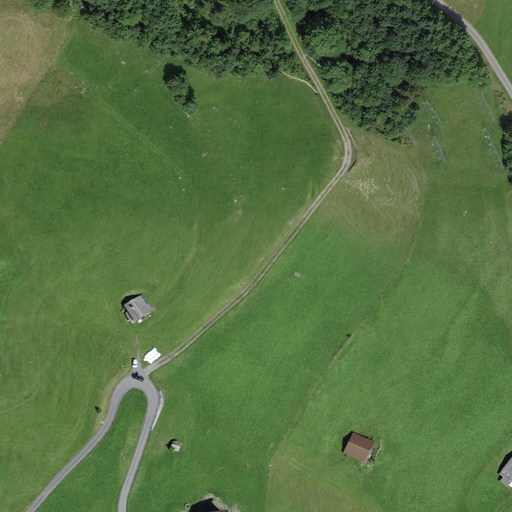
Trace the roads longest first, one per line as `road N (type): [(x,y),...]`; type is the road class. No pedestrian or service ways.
road 1 (track): [(138,382),(233,302),(343,165),(346,145),(321,95)]
road 2 (unclassified): [(28,511),(96,438),(119,389),(133,381),(152,393),(153,406),(121,511)]
road 3 (track): [(195,184),(189,267),(155,317),(135,327)]
